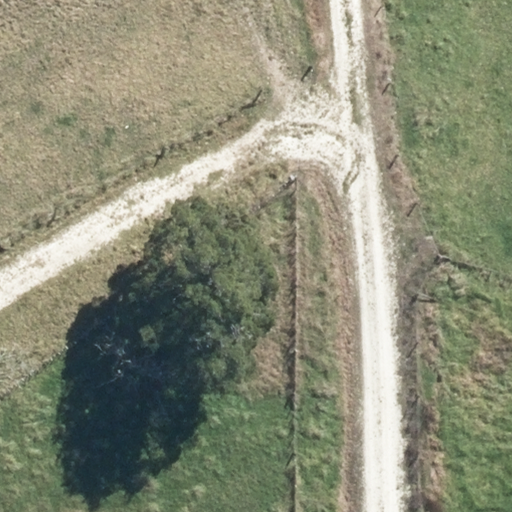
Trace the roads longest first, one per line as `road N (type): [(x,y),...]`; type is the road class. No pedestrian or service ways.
road 1 (track): [(363,511),(369,287),(342,0)]
road 2 (track): [(0,300),(353,143)]
road 3 (track): [(499,196),(369,287)]
